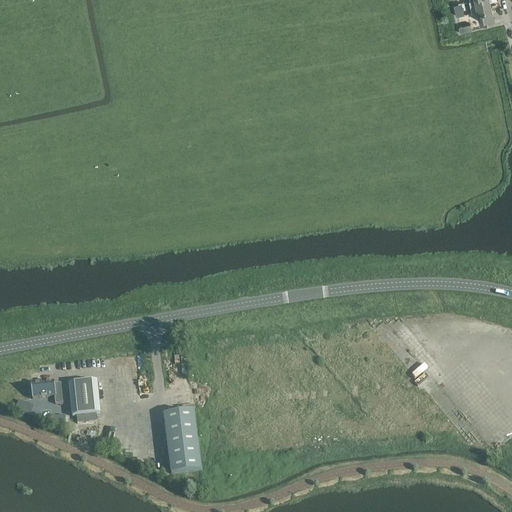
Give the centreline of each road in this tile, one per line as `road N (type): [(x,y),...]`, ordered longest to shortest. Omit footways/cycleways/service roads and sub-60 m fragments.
road 1 (tertiary): [(511,293),(446,283),(335,289),(0,348)]
road 2 (track): [(410,0),(421,46),(453,72),(489,44),(511,43)]
